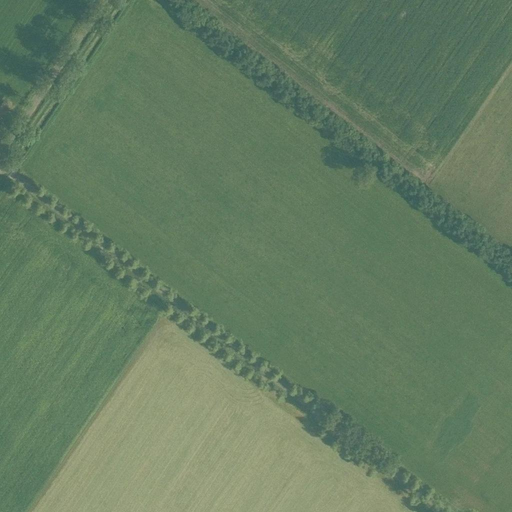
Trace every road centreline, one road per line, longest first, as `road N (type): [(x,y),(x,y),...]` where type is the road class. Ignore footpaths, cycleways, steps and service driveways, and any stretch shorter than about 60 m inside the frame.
road 1 (unclassified): [(444,511),(0,165)]
road 2 (unclassified): [(0,149),(101,0)]
